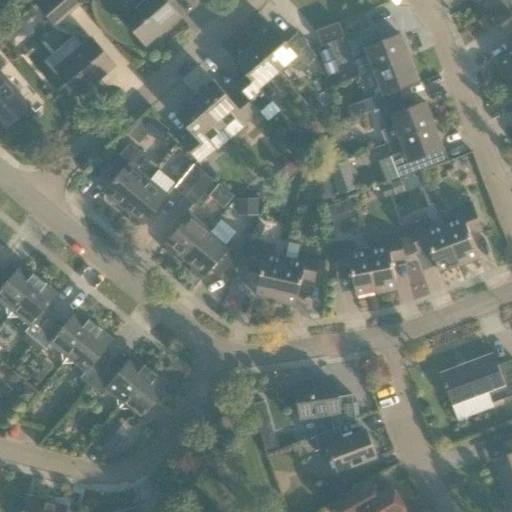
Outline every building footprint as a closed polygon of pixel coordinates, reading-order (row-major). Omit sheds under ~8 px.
[(78,4),(74,0),(46,0),(41,5),(57,23),(78,4)] [(140,0),(122,16),(146,45),(180,16),(165,0),(140,0)] [(487,13),(503,0),(473,0),(485,15),(487,13)] [(511,0),(503,0),(487,13),(500,30),(511,20),(511,0)] [(344,37),(338,22),(316,30),(322,46),(344,37)] [(254,44),(278,71),(289,61),(299,72),(317,56),(314,52),(301,37),(290,47),(273,27),(254,44)] [(375,70),(408,57),(400,34),(376,43),(372,32),(348,41),(356,61),(369,56),(375,70)] [(55,71),(59,67),(81,93),(112,66),(90,40),(84,46),(76,37),(47,61),(55,71)] [(266,81),(278,71),(254,44),(235,60),(252,79),(241,89),(260,111),(272,101),(268,98),(275,92),(266,81)] [(331,48),(320,52),(323,61),(334,57),(331,48)] [(507,78),(511,75),(511,53),(497,59),(505,79),(507,78)] [(339,71),(334,57),(323,61),(329,76),(339,71)] [(374,109),(397,100),(393,90),(417,81),(408,57),(375,70),(384,93),(370,98),(374,109)] [(0,68),(5,64),(0,58),(0,119),(7,127),(31,106),(0,69),(0,68)] [(194,96),(223,129),(236,118),(243,126),(260,111),(243,91),(232,100),(213,79),(194,96)] [(210,140),(223,129),(194,96),(174,112),(193,134),(182,143),(200,163),(217,148),(210,140)] [(402,99),(397,100),(374,109),(379,108),(387,129),(382,130),(387,142),(400,137),(400,138),(434,125),(425,102),(406,109),(402,99)] [(169,130),(153,117),(143,129),(159,142),(169,130)] [(392,156),(400,177),(428,167),(424,156),(443,149),(434,125),(400,138),(405,151),(392,156)] [(124,208),(148,179),(137,169),(148,156),(140,150),(139,151),(130,143),(113,163),(123,171),(105,192),(124,208)] [(356,188),(346,162),(328,168),(339,195),(356,188)] [(187,194),(204,173),(194,165),(177,186),(187,194)] [(313,167),(315,176),(328,174),(326,165),(313,167)] [(204,173),(187,194),(197,202),(214,181),(204,173)] [(143,224),(167,195),(148,179),(124,208),(143,224)] [(405,191),(400,179),(391,182),(396,194),(405,191)] [(381,186),(385,197),(393,194),(390,184),(381,186)] [(259,214),(258,198),(236,199),(237,215),(259,214)] [(341,213),(338,203),(327,206),(331,217),(341,213)] [(469,232),(482,227),(472,203),(452,211),(455,219),(444,224),(460,266),(479,258),(469,232)] [(186,259),(210,230),(190,214),(166,243),(186,259)] [(460,266),(444,224),(432,228),(429,220),(409,227),(418,251),(430,247),(439,270),(458,263),(459,266),(460,266)] [(266,226),(258,222),(254,232),(262,235),(266,226)] [(222,273),(238,254),(210,230),(186,259),(205,275),(213,265),(222,273)] [(377,293),(398,289),(392,261),(405,259),(400,234),(379,238),(381,247),(368,249),(377,293)] [(275,301),(285,258),(273,255),(275,246),(254,241),(248,266),(261,269),(255,294),(275,299),(275,301)] [(377,293),(368,249),(356,252),(354,243),(333,247),(338,272),(351,270),(356,295),(376,291),(376,293),(377,293)] [(315,281),(320,256),(299,251),(297,260),(285,258),(275,301),(296,306),(302,278),(315,281)] [(7,318),(40,279),(22,264),(7,282),(0,275),(0,300),(6,306),(7,318)] [(53,320),(43,312),(58,294),(40,279),(7,318),(20,317),(30,325),(25,331),(36,340),(53,320)] [(63,364),(95,325),(77,310),(63,328),(53,320),(36,340),(46,349),(51,343),(62,352),(63,364)] [(108,366),(98,358),(113,339),(95,325),(63,364),(75,363),(85,371),(81,377),(91,386),(108,366)] [(511,359),(498,365),(493,353),(440,373),(452,405),(489,391),(493,403),(511,395),(511,359)] [(118,410),(151,370),(133,356),(118,374),(108,366),(91,386),(102,395),(107,389),(117,398),(118,410)] [(21,360),(13,369),(19,375),(28,365),(21,360)] [(134,428),(169,385),(151,370),(118,410),(131,409),(136,413),(132,418),(129,418),(126,421),(134,428)] [(333,429),(339,426),(356,420),(352,394),(337,397),(336,384),(321,386),(320,381),(295,385),(301,419),(331,415),(333,429)] [(35,393),(25,385),(17,395),(27,403),(35,393)] [(97,441),(111,453),(127,434),(113,422),(97,441)] [(344,439),(339,426),(333,429),(314,436),(320,451),(329,448),(332,456),(330,457),(332,460),(333,460),(338,471),(376,456),(366,430),(344,439)] [(511,439),(502,444),(506,455),(493,460),(507,498),(502,500),(506,511),(511,508),(511,439)] [(329,489),(341,494),(346,481),(333,477),(329,489)] [(378,494),(371,480),(331,502),(336,511),(406,511),(407,511),(392,486),(378,494)] [(65,511),(67,505),(27,495),(22,511),(65,511)]
